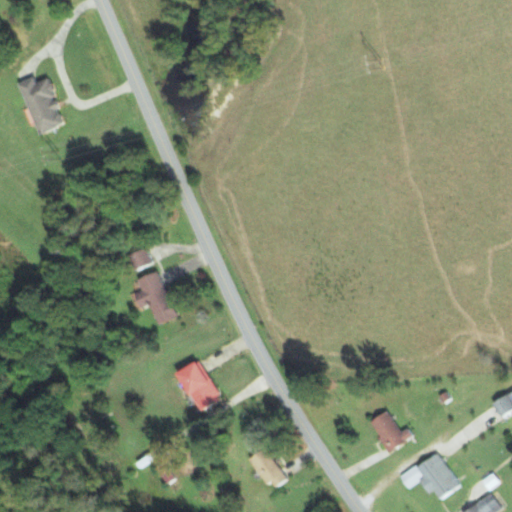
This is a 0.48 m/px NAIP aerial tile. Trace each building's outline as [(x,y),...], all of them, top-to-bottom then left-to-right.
[(38,135),(64,125),(54,98),(56,97),(49,78),(36,83),(34,78),(19,83),(38,135)] [(152,264),(146,248),(129,256),(136,271),(152,264)] [(158,326),(177,318),(158,272),(137,280),(142,291),(134,294),(140,309),(150,305),(158,326)] [(221,400),(200,359),(178,370),(199,411),(221,400)] [(511,409),(511,390),(493,403),(502,416),(511,409)] [(413,438),(408,428),(399,432),(389,411),(371,420),(386,451),(413,438)] [(250,458),(272,490),(287,479),(265,447),(250,458)] [(400,476),(408,488),(420,480),(430,494),(435,491),(440,499),(460,485),(437,451),(400,476)] [(496,511),(502,508),(491,493),(463,511),(496,511)]
